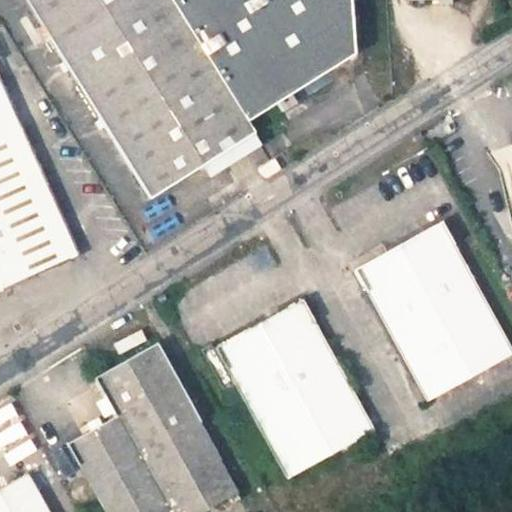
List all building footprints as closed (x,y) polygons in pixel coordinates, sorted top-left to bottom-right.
[(24,0),(154,202),(256,136),(248,124),(357,53),(353,0),(24,0)] [(0,79),(0,285),(5,298),(83,262),(0,79)] [(355,268),(428,401),(511,354),(511,346),(443,221),(355,268)] [(215,347),(288,479),(375,431),(303,299),(215,347)] [(246,511),(156,348),(97,379),(118,418),(67,446),(104,511),(246,511)] [(47,511),(28,477),(0,492),(0,511),(47,511)]
